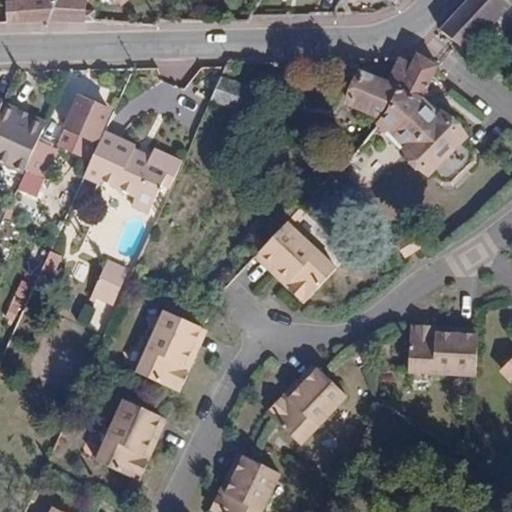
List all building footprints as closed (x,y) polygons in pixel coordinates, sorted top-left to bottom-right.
[(24,0),(24,1),(6,1),(8,21),(8,23),(49,17),(55,4),(56,0),(24,0)] [(66,20),(73,0),(56,0),(55,4),(49,17),(48,20),(66,20)] [(468,0),(452,18),(441,29),(464,47),(507,0),(468,0)] [(511,0),(507,0),(464,47),(468,51),(511,4),(511,0)] [(439,67),(418,55),(412,66),(407,76),(398,93),(419,104),(439,67)] [(412,66),(397,56),(392,68),(407,76),(412,66)] [(398,93),(407,76),(392,68),(385,84),(360,72),(347,100),(382,118),(387,112),(394,100),(398,93)] [(253,114),(261,92),(220,78),(210,101),(253,114)] [(419,104),(398,93),(394,100),(414,118),(424,108),(419,104)] [(97,142),(111,110),(79,95),(64,128),(65,128),(94,141),(97,142)] [(394,100),(387,112),(382,118),(377,122),(384,130),(389,129),(407,146),(404,149),(429,174),(433,169),(442,178),(451,178),(469,160),(469,151),(460,143),(465,136),(447,118),(440,124),(424,108),(414,118),(394,100)] [(0,161),(23,173),(27,165),(36,145),(38,141),(47,121),(2,101),(0,105),(0,161)] [(86,160),(94,141),(65,128),(57,147),(86,160)] [(154,150),(151,157),(102,136),(99,142),(83,179),(96,185),(98,182),(153,206),(163,185),(171,189),(182,164),(182,163),(154,150)] [(39,171),(50,146),(38,141),(36,145),(27,165),(39,171)] [(31,189),(39,171),(27,165),(23,173),(19,183),(31,189)] [(342,266),(291,218),(288,221),(260,251),(290,280),(286,285),(303,303),(342,266)] [(418,249),(410,238),(396,248),(403,259),(418,249)] [(60,257),(49,253),(34,287),(49,293),(58,272),(55,270),(60,257)] [(118,264),(108,259),(90,299),(95,301),(97,298),(112,304),(130,264),(121,259),(118,264)] [(161,285),(140,275),(137,282),(157,292),(161,285)] [(201,329),(161,310),(133,373),(179,392),(190,371),(184,367),(201,329)] [(412,329),(410,375),(476,378),(478,339),(440,337),(439,330),(412,329)] [(285,397),(267,416),(301,446),(346,399),(317,371),(290,400),(285,397)] [(365,414),(373,418),(383,400),(376,396),(365,414)] [(161,418),(121,399),(93,461),(139,482),(151,457),(144,454),(161,418)] [(221,494),(211,511),(260,511),(280,475),(244,458),(224,496),(221,494)]
